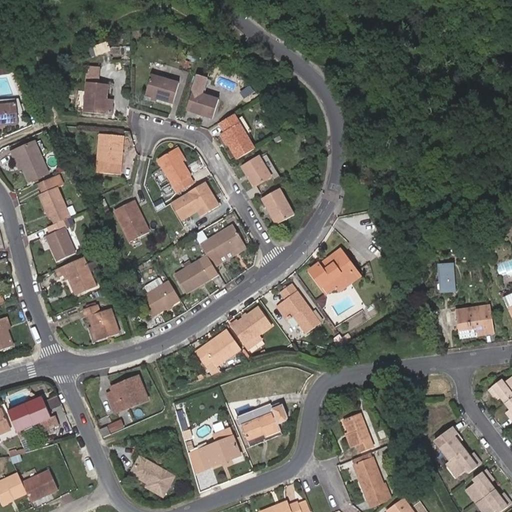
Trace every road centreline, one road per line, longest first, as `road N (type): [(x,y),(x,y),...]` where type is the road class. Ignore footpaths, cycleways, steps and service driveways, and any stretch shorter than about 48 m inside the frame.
road 1 (residential): [(190,511),(290,470),(305,449),(318,386),(338,376),(460,361)]
road 2 (residential): [(218,0),(305,61),(337,121),(335,179),(325,207),(276,268)]
road 3 (residential): [(276,268),(151,350),(65,366)]
road 4 (residential): [(276,268),(202,141),(150,130)]
road 5 (residential): [(0,191),(65,366)]
road 6 (residential): [(65,366),(112,492)]
